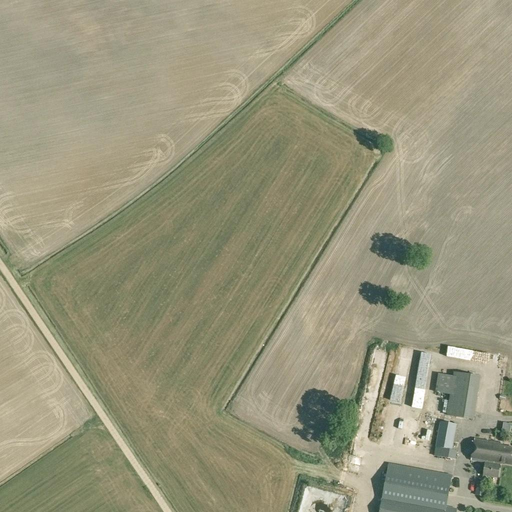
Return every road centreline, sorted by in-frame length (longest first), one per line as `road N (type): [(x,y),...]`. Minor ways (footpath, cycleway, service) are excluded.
road 1 (track): [(169,511),(0,263)]
road 2 (track): [(511,511),(464,503),(463,472),(374,455),(366,511)]
